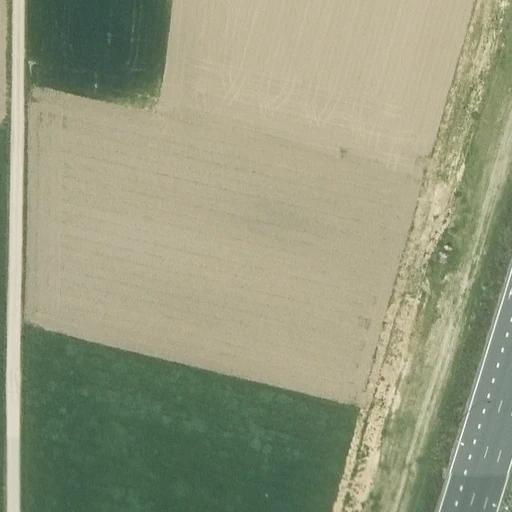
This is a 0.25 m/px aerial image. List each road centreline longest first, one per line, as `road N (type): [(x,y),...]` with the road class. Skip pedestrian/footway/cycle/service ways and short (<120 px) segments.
road 1 (track): [(18,0),(12,511)]
road 2 (motorway): [(511,388),(474,511)]
